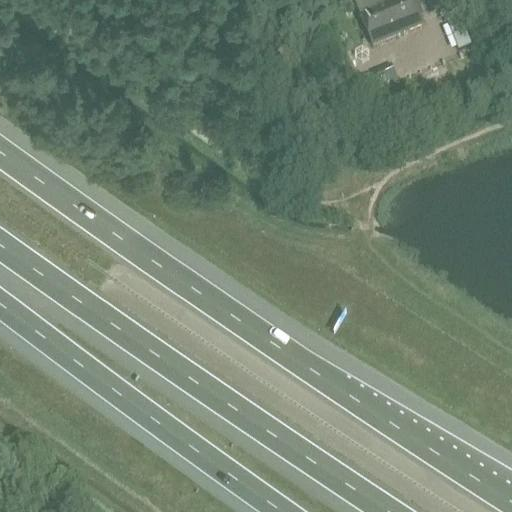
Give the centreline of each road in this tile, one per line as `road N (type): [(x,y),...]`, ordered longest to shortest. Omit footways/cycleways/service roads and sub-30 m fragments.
road 1 (motorway): [(511,501),(0,152)]
road 2 (motorway): [(0,245),(387,511)]
road 3 (motorway): [(0,304),(278,511)]
road 4 (track): [(161,113),(11,0)]
